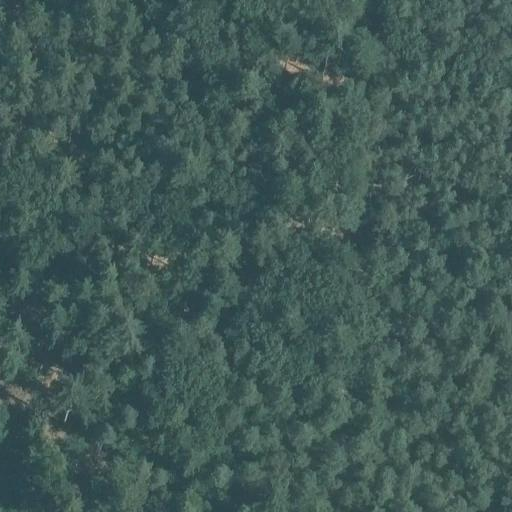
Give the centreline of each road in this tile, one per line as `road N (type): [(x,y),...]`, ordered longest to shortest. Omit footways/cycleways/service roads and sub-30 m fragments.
road 1 (track): [(202,511),(203,384),(303,395),(344,376),(370,0)]
road 2 (track): [(363,67),(0,26)]
road 3 (track): [(203,384),(108,379),(0,347)]
